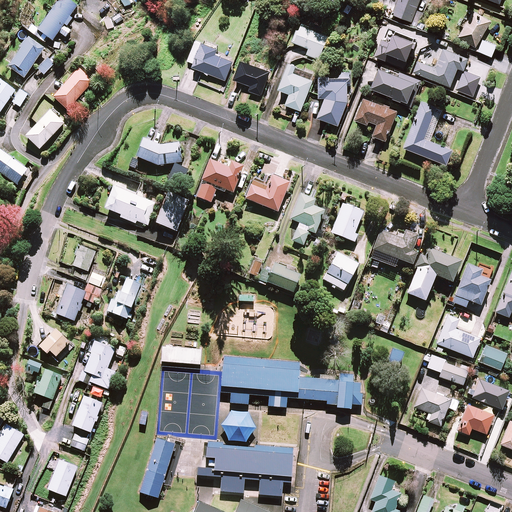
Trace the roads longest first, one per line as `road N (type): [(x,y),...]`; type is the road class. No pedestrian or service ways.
road 1 (residential): [(26,292),(41,230),(66,179),(114,110),(138,93),(178,100),(465,211)]
road 2 (residential): [(393,442),(344,465),(311,457),(319,423),(360,421),(389,436)]
road 3 (residential): [(465,211),(511,92)]
road 4 (residential): [(393,442),(511,487)]
